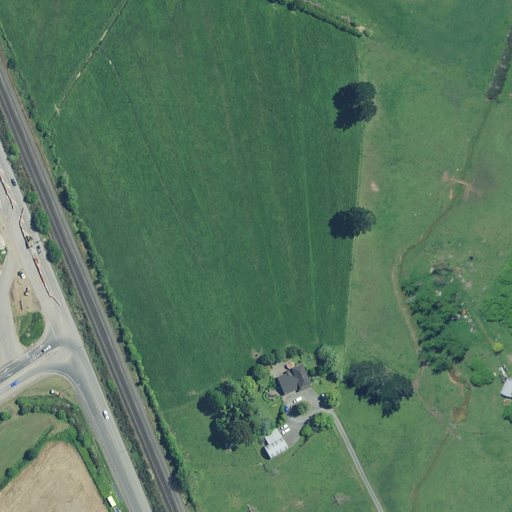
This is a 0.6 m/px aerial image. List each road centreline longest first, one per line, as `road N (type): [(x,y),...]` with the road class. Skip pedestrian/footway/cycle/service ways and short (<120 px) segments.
road 1 (tertiary): [(140,511),(69,354)]
road 2 (unclassified): [(62,336),(0,179)]
